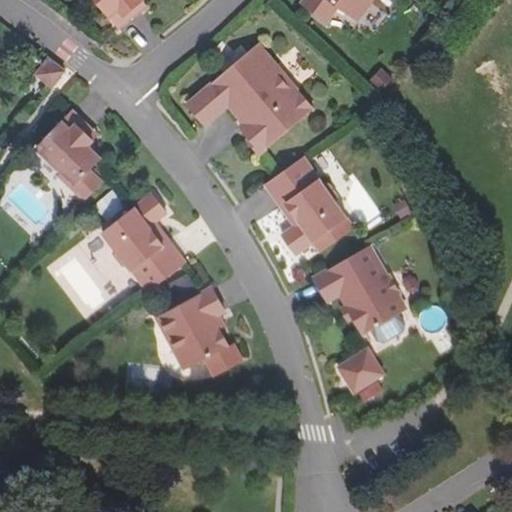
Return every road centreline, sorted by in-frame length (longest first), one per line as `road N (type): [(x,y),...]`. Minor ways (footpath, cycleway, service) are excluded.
road 1 (residential): [(122,101),(245,265),(310,432),(311,511)]
road 2 (residential): [(122,101),(214,35),(244,0)]
road 3 (residential): [(4,0),(122,101)]
